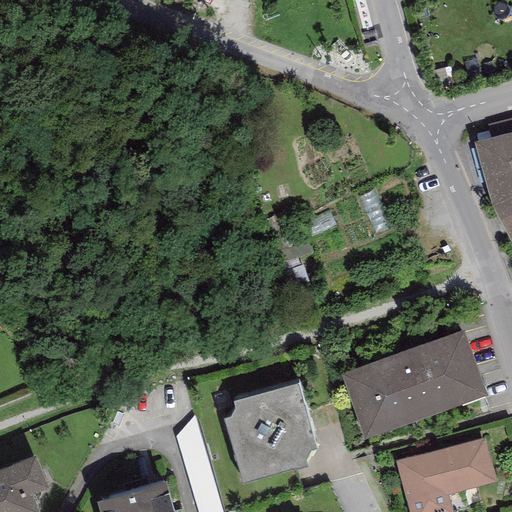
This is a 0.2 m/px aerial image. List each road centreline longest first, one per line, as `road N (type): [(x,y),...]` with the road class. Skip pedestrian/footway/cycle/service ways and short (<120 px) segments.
road 1 (residential): [(99,0),(426,116)]
road 2 (residential): [(511,354),(426,116)]
road 3 (unknown): [(71,511),(117,441),(144,425),(169,438),(191,511)]
road 4 (residential): [(426,116),(401,69),(382,0)]
